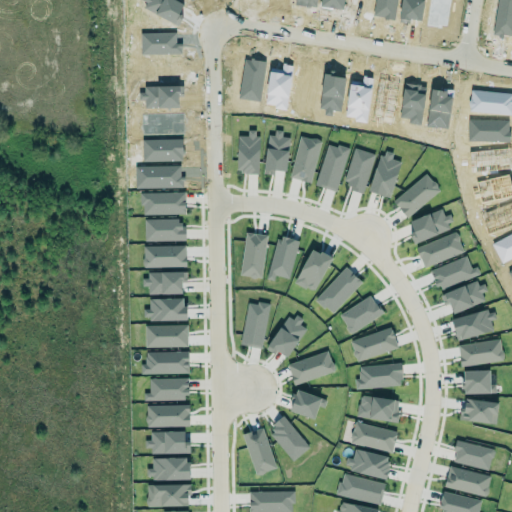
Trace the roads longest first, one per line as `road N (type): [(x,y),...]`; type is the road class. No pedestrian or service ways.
road 1 (residential): [(406,511),(430,392),(427,347),(408,297),(343,229),(285,208),(241,204),(215,206),(219,511)]
road 2 (residential): [(511,70),(354,40),(223,27),(207,46),(215,206)]
